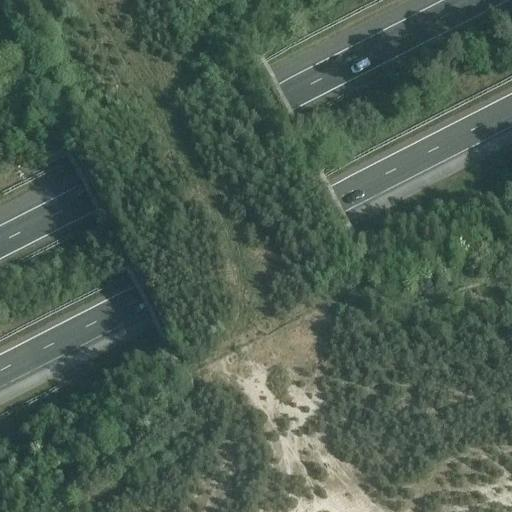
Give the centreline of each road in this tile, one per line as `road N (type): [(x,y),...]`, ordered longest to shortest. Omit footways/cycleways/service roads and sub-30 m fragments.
road 1 (motorway): [(0,378),(511,116)]
road 2 (motorway): [(471,0),(0,243)]
